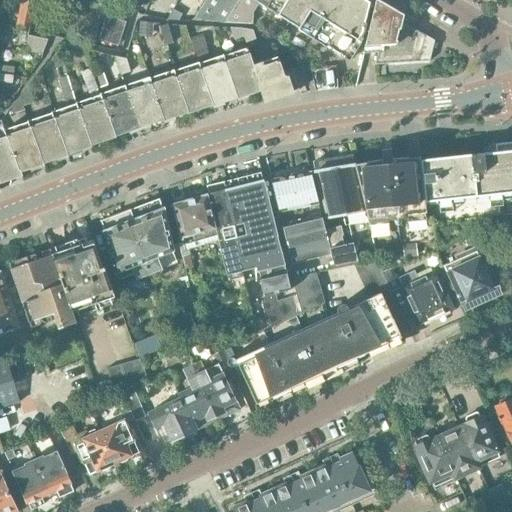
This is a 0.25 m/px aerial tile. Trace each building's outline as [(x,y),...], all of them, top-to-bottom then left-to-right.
[(25,0),(21,0),(16,24),(30,27),(36,2),(25,0)] [(150,0),(146,10),(158,15),(165,0),(150,0)] [(180,20),(191,0),(179,0),(167,19),(180,20)] [(208,0),(197,18),(225,23),(230,15),(237,3),(239,0),(208,0)] [(272,0),(268,7),(279,14),(290,21),(302,0),(272,0)] [(302,0),(290,21),(313,35),(334,0),(302,0)] [(371,0),(334,0),(313,35),(352,60),(362,42),(359,40),(363,33),(370,3),(371,0)] [(386,0),(377,0),(377,1),(376,7),(365,53),(378,52),(375,65),(376,64),(431,61),(436,40),(403,22),(405,11),(386,0)] [(245,8),(237,3),(230,15),(238,20),(245,8)] [(122,35),(126,22),(117,19),(113,32),(122,35)] [(154,23),(140,21),(139,35),(153,37),(154,23)] [(169,24),(161,27),(166,46),(175,43),(169,24)] [(249,26),(229,26),(233,39),(244,36),(245,39),(257,36),(254,27),(249,26)] [(204,34),(191,38),(196,52),(209,48),(204,34)] [(28,36),(26,51),(43,53),(48,41),(28,36)] [(224,56),(237,97),(248,93),(248,92),(261,88),(254,65),(248,47),(224,56)] [(56,69),(64,66),(61,55),(53,58),(56,69)] [(236,96),(237,97),(224,56),(223,55),(199,63),(212,105),(223,101),(223,100),(236,96)] [(263,62),(254,65),(261,88),(266,101),(300,89),(294,73),(285,76),(279,60),(264,65),(263,62)] [(212,103),(212,105),(199,63),(199,62),(174,70),(187,112),(199,108),(198,107),(212,103)] [(0,73),(13,75),(15,66),(0,64),(0,73)] [(73,93),(91,144),(91,143),(104,139),(105,139),(115,135),(101,94),(99,88),(94,75),(92,70),(82,73),(90,98),(82,101),(79,91),(73,93)] [(150,78),(163,119),(174,116),(174,115),(187,111),(187,112),(174,70),(150,78)] [(107,85),(103,72),(94,75),(99,88),(107,85)] [(0,81),(13,83),(13,75),(0,73),(0,81)] [(81,148),(91,144),(73,93),(68,76),(58,79),(67,107),(52,112),(53,113),(67,154),(67,152),(81,147),(81,148)] [(162,118),(163,119),(150,78),(149,77),(125,85),(139,126),(150,123),(150,122),(162,118)] [(29,85),(20,97),(23,107),(35,103),(29,85)] [(129,130),(139,126),(125,85),(101,94),(115,135),(115,134),(128,129),(129,130)] [(25,111),(23,107),(20,97),(11,108),(13,115),(25,111)] [(57,157),(67,154),(53,113),(29,121),(29,122),(42,161),(56,156),(57,157)] [(7,135),(20,170),(33,165),(34,166),(43,163),(42,161),(29,122),(5,130),(7,135)] [(21,174),(20,170),(7,135),(0,137),(0,187),(8,185),(11,182),(10,178),(21,174)] [(496,151),(421,160),(426,202),(511,192),(511,141),(496,143),(496,151)] [(367,211),(355,165),(353,155),(337,158),(339,167),(333,168),(332,159),(314,161),(327,217),(344,215),(351,214),(367,211)] [(426,206),(426,202),(421,160),(421,157),(393,161),(393,155),(382,156),(383,162),(355,165),(367,211),(368,219),(370,218),(371,225),(389,224),(388,220),(408,218),(408,213),(427,212),(426,206)] [(261,172),(224,181),(227,190),(225,190),(233,225),(234,225),(244,223),(247,234),(237,237),(241,258),(240,259),(242,271),(256,267),(257,271),(259,271),(264,293),(264,299),(262,300),(268,327),(301,313),(298,301),(280,310),(277,293),(290,287),(287,273),(284,264),(285,264),(280,250),(264,181),(261,172)] [(279,211),(305,207),(318,204),(311,173),(272,180),(279,211)] [(222,228),(234,225),(233,225),(225,190),(227,190),(224,181),(207,185),(209,194),(207,195),(217,235),(220,250),(227,275),(242,271),(240,259),(241,258),(237,237),(225,240),(222,228)] [(173,206),(174,209),(181,239),(183,238),(184,242),(180,243),(186,268),(193,266),(188,243),(217,235),(207,195),(173,206)] [(164,208),(134,220),(145,263),(149,274),(162,269),(158,258),(175,252),(174,245),(180,243),(184,242),(183,238),(181,239),(174,209),(165,211),(164,208)] [(331,254),(325,229),(323,218),(321,218),(284,227),(287,240),(293,264),(331,254)] [(145,263),(134,220),(104,232),(115,274),(132,268),(136,279),(149,274),(145,263)] [(325,229),(334,266),(357,260),(352,238),(343,240),(342,236),(343,235),(341,226),(325,229)] [(52,254),(73,312),(115,297),(103,268),(102,268),(91,239),(53,253),(52,254)] [(416,243),(403,244),(404,257),(418,255),(416,243)] [(461,260),(460,261),(459,258),(445,265),(447,271),(446,271),(461,304),(463,303),(466,309),(501,293),(498,287),(493,277),(502,273),(496,259),(487,264),(479,246),(460,255),(461,260)] [(77,322),(73,312),(52,254),(11,268),(30,321),(55,312),(61,328),(77,322)] [(369,298),(349,307),(356,324),(360,353),(361,355),(369,351),(399,336),(400,338),(402,338),(398,329),(406,325),(382,272),(382,271),(378,260),(353,265),(369,298)] [(298,301),(301,313),(325,302),(317,272),(304,274),(303,265),(289,267),(291,276),(298,301)] [(433,272),(419,279),(414,270),(399,277),(398,278),(392,265),(382,269),(391,291),(401,287),(417,324),(453,308),(446,293),(444,295),(433,272)] [(0,333),(19,327),(1,272),(0,272),(0,333)] [(256,404),(361,355),(360,353),(356,324),(349,307),(236,360),(230,348),(223,351),(230,367),(237,364),(256,404)] [(175,341),(199,333),(192,312),(168,320),(175,341)] [(297,316),(288,320),(290,324),(296,326),(301,325),(297,316)] [(160,332),(134,343),(140,357),(166,347),(160,332)] [(234,378),(230,367),(223,351),(222,349),(219,350),(215,340),(207,344),(212,355),(211,355),(219,374),(209,379),(200,361),(192,365),(217,420),(240,409),(226,381),(234,378)] [(140,358),(107,368),(114,393),(149,378),(140,358)] [(0,362),(0,407),(21,402),(7,360),(0,362)] [(195,430),(217,420),(192,365),(184,369),(192,387),(178,393),(180,397),(195,430)] [(110,380),(92,385),(96,395),(112,389),(110,380)] [(146,416),(135,392),(132,386),(122,391),(134,420),(146,416)] [(197,433),(195,430),(180,397),(148,412),(163,445),(174,439),(176,442),(197,433)] [(511,401),(508,399),(501,402),(500,407),(497,408),(499,412),(496,413),(502,425),(505,423),(511,439),(511,401)] [(122,411),(127,423),(134,420),(129,408),(122,411)] [(468,425),(461,429),(475,460),(497,451),(481,417),(479,413),(477,412),(467,417),(466,420),(468,423),(467,424),(468,425)] [(100,431),(114,464),(118,462),(122,463),(126,461),(127,458),(132,455),(138,452),(133,442),(134,441),(124,420),(123,419),(120,420),(121,422),(100,431)] [(110,465),(114,464),(100,431),(79,441),(75,433),(72,435),(68,427),(61,429),(72,454),(78,451),(84,464),(85,464),(89,474),(96,471),(96,472),(100,470),(104,471),(108,469),(110,465)] [(479,468),(475,460),(461,429),(439,438),(454,471),(456,478),(479,468)] [(456,478),(439,438),(431,441),(431,440),(430,440),(428,436),(426,435),(416,440),(415,444),(435,487),(456,478)] [(33,459),(48,493),(57,489),(60,496),(72,490),(71,488),(73,488),(55,451),(43,457),(42,455),(33,459)] [(235,511),(323,511),(371,490),(353,453),(234,508),(235,511)] [(40,496),(48,493),(33,459),(24,463),(25,465),(12,471),(28,507),(30,506),(31,508),(43,503),(40,496)] [(0,511),(16,511),(0,475),(0,511)] [(465,498),(471,511),(476,511),(481,510),(473,494),(465,498)]
